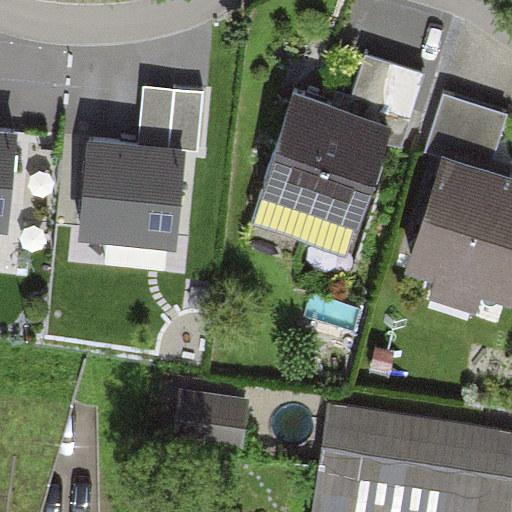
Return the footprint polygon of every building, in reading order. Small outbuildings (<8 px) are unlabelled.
[(367,84),(421,95),(428,58),(374,47),(367,84)] [(394,137),(296,102),(261,201),(359,236),(394,137)] [(14,135),(0,133),(0,223),(5,224),(14,135)] [(182,149),(94,141),(86,230),(173,239),(182,149)] [(511,189),(449,170),(418,271),(511,299),(511,189)] [(511,511),(511,430),(335,403),(318,511),(511,511)]
